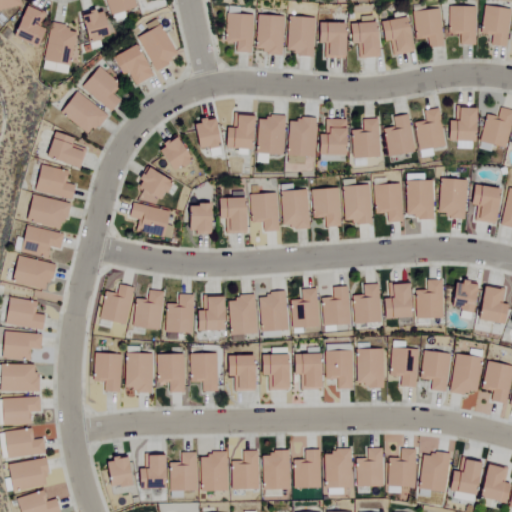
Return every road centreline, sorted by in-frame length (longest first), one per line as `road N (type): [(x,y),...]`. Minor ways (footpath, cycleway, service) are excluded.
road 1 (residential): [(207,82),(138,121),(109,172),(72,334),(76,431),(94,511)]
road 2 (residential): [(511,440),(425,421),(295,415),(76,431)]
road 3 (residential): [(511,259),(441,244),(225,263),(132,261),(91,251)]
road 4 (residential): [(511,81),(478,71),(357,87),(207,82)]
